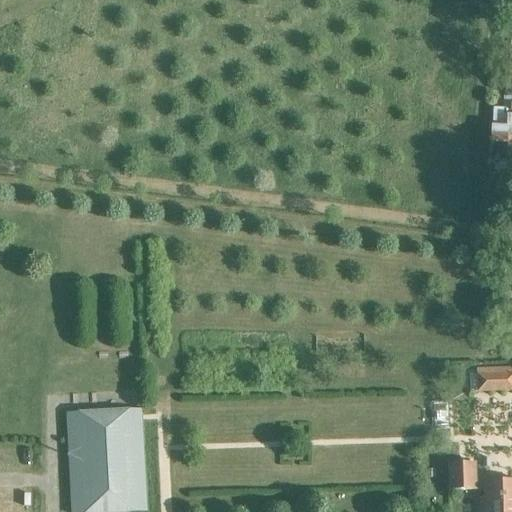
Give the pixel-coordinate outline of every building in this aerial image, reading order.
[(490,108),(488,160),(507,161),(507,147),(511,147),(511,51),(506,51),(505,96),(503,96),(502,109),(490,108)] [(511,369),(474,371),(475,392),(511,390),(511,369)] [(447,404),(432,404),(433,428),(448,428),(447,404)] [(66,415),(71,511),(141,511),(145,511),(139,411),(66,415)] [(511,511),(511,481),(475,483),(474,464),(447,464),(448,492),(483,490),(483,499),(478,499),(478,511),(511,511)]
